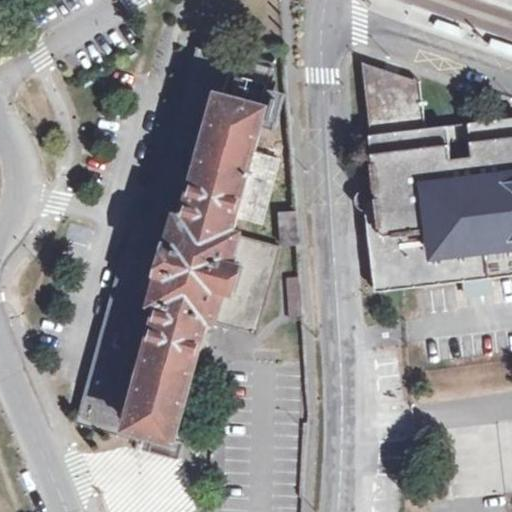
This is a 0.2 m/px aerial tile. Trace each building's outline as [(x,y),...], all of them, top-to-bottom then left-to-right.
[(468,25),(440,16),(437,24),(465,33),(468,25)] [(511,39),(494,34),(491,42),(511,48),(511,39)] [(197,53),(148,225),(152,226),(149,239),(127,233),(74,419),(72,419),(69,428),(72,429),(132,446),(136,433),(172,444),(178,424),(180,424),(207,329),(255,342),(281,253),(239,241),(240,237),(232,234),(236,219),(261,226),(279,164),(254,157),(260,135),(256,134),(261,115),(256,113),(268,73),(197,53)] [(400,98),(396,72),(362,62),(370,131),(424,125),(421,97),(400,98)] [(419,77),(396,72),(400,98),(421,97),(419,77)] [(511,114),(424,125),(370,131),(377,193),(376,191),(375,189),(373,187),(370,184),(367,184),(364,184),(362,184),(359,186),(357,188),(354,193),(354,200),(356,203),(357,204),(359,205),(362,206),(369,254),(372,284),(381,285),(399,282),(461,275),(476,274),(491,272),(511,269),(511,114)] [(296,213),(280,214),(282,246),(298,245),(296,213)] [(130,220),(127,233),(149,239),(152,226),(148,225),(130,220)] [(476,274),(461,275),(463,294),(479,292),(493,291),(491,272),(476,274)] [(302,298),(300,279),(288,280),(289,299),(302,298)] [(303,319),(302,298),(289,299),(290,320),(303,319)]
